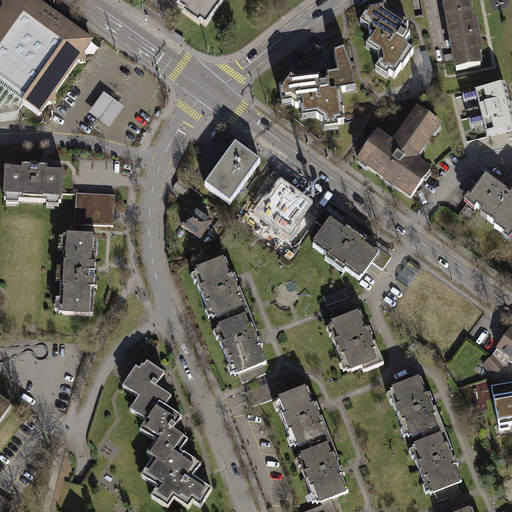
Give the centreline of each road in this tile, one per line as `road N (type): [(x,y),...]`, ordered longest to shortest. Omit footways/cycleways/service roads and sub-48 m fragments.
road 1 (primary): [(209,89),(412,236)]
road 2 (residential): [(209,89),(159,163),(150,201),(149,249),(169,316)]
road 3 (residential): [(169,316),(249,511)]
road 4 (residential): [(68,427),(79,429),(100,378),(128,342),(169,316)]
road 5 (tertiary): [(209,89),(337,0)]
road 6 (primary): [(83,0),(209,89)]
road 7 (residential): [(412,236),(455,174),(511,156)]
road 8 (primary): [(412,236),(511,307)]
